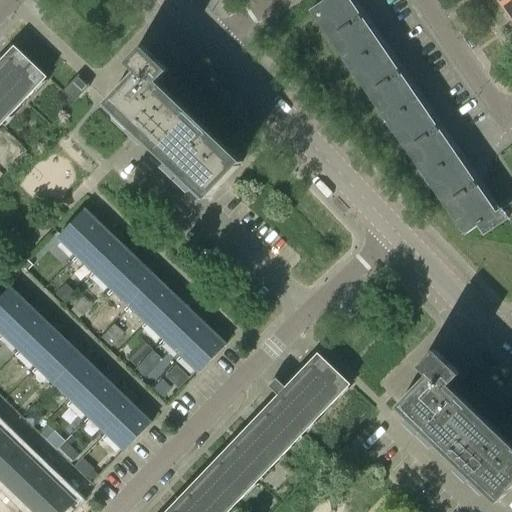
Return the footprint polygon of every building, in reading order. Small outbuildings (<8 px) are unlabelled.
[(351,0),(326,0),(324,1),(311,11),(465,235),(477,226),(478,227),(484,236),(508,219),(511,224),(511,202),(503,209),(503,208),(501,209),(497,212),(351,0)] [(511,0),(509,0),(502,5),(511,19),(511,0)] [(0,127),(23,103),(48,77),(20,51),(15,46),(14,47),(0,61),(0,127)] [(208,198),(242,162),(159,82),(170,71),(161,63),(167,57),(163,52),(158,48),(153,54),(144,46),(128,63),(137,72),(107,103),(208,198)] [(74,102),(78,98),(80,95),(90,85),(79,74),(63,92),(74,102)] [(60,238),(77,255),(104,228),(86,211),(60,238)] [(121,244),(104,228),(77,255),(95,272),(121,244)] [(121,244),(95,272),(112,288),(138,261),(121,244)] [(156,278),(138,261),(112,288),(129,305),(156,278)] [(156,278),(129,305),(147,322),(173,294),(156,278)] [(66,304),(75,294),(65,285),(55,295),(66,304)] [(0,330),(3,333),(30,306),(12,289),(0,301),(0,330)] [(190,311),(173,294),(147,322),(164,338),(190,311)] [(82,295),(71,308),(83,319),(94,306),(82,295)] [(47,323),(30,306),(3,333),(21,350),(47,323)] [(208,327),(190,311),(164,338),(181,355),(208,327)] [(81,321),(87,327),(94,320),(88,314),(81,321)] [(47,323),(21,350),(38,367),(64,339),(47,323)] [(103,331),(95,324),(89,330),(97,337),(103,331)] [(111,348),(124,335),(114,325),(101,339),(111,348)] [(181,355),(199,371),(199,372),(226,345),(208,327),(181,355)] [(81,356),(64,339),(38,367),(55,383),(81,356)] [(152,351),(143,342),(127,359),(136,368),(152,351)] [(428,374),(399,405),(499,501),(511,487),(511,444),(450,385),(461,374),(453,366),(458,359),(453,355),(449,351),(444,357),(435,349),(419,366),(428,374)] [(228,511),(351,384),(322,357),(319,353),(291,381),(286,387),(283,384),(277,378),(269,386),(278,395),(166,511),(228,511)] [(55,383),(72,400),(99,372),(81,356),(55,383)] [(136,368),(144,377),(146,378),(155,368),(145,358),(136,368)] [(116,389),(99,372),(72,400),(90,416),(116,389)] [(286,376),(282,372),(277,378),(286,387),(291,381),(290,380),(289,379),(286,376)] [(162,379),(153,389),(162,398),(172,389),(162,379)] [(90,416),(107,433),(133,406),(116,389),(90,416)] [(151,423),(133,406),(107,433),(125,450),(151,423)] [(47,441),(55,433),(48,426),(40,434),(47,441)] [(0,439),(0,474),(23,451),(5,434),(0,439)] [(66,459),(74,450),(66,442),(57,450),(66,459)] [(40,468),(23,451),(0,474),(0,479),(15,494),(40,468)] [(87,477),(94,469),(82,458),(75,466),(87,477)] [(32,510),(57,484),(40,468),(15,494),(32,510)] [(32,510),(33,511),(65,511),(75,502),(75,501),(57,484),(32,510)]
